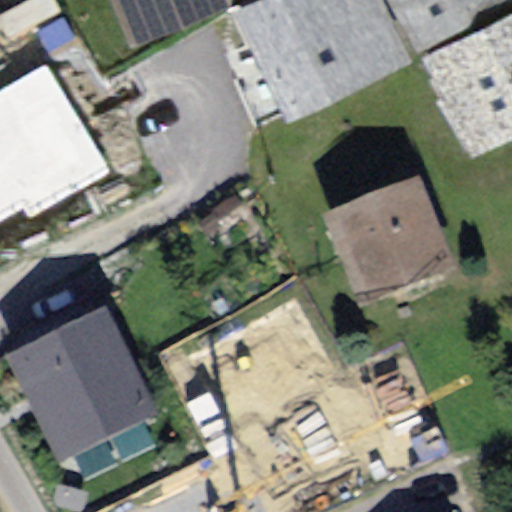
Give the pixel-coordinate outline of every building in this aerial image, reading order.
[(100,0),(119,37),(193,0),(100,0)] [(372,0),(215,0),(274,126),(403,68),(372,0)] [(378,0),(415,59),(511,0),(378,0)] [(511,132),(511,0),(415,59),(460,159),(511,132)] [(402,183),(309,225),(349,315),(443,272),(402,183)] [(90,310),(0,357),(0,371),(48,463),(144,413),(90,310)]
